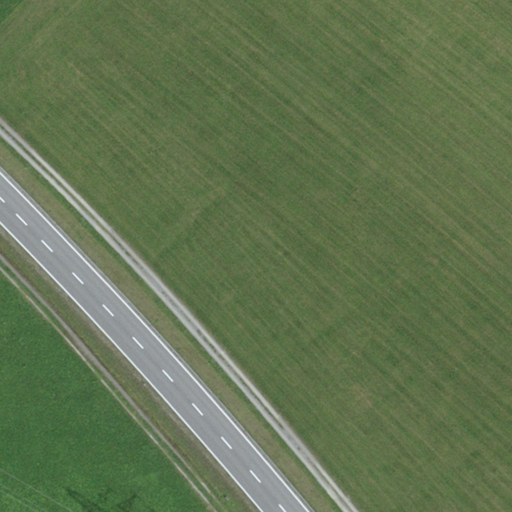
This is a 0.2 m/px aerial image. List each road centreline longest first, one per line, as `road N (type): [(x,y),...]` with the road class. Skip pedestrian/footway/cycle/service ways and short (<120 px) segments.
road 1 (track): [(361,511),(109,222),(0,119)]
road 2 (primary): [(284,511),(104,302),(0,199)]
road 3 (track): [(0,260),(223,511)]
